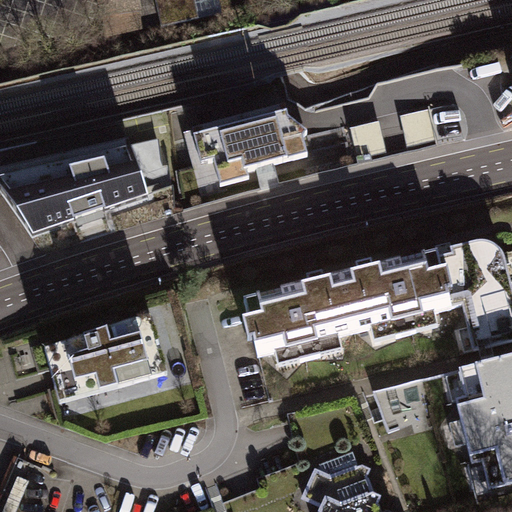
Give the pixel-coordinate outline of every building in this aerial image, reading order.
[(140,14),(137,0),(96,0),(100,22),(140,14)] [(496,103),(431,113),(436,143),(501,132),(496,103)] [(286,106),(192,130),(201,164),(213,161),(221,188),(249,179),(247,171),(308,158),(304,137),(308,133),(289,117),(286,106)] [(147,196),(127,140),(0,168),(0,192),(32,237),(147,196)] [(477,242),(244,300),(259,359),(453,311),(452,309),(463,306),(474,352),(511,342),(511,284),(505,257),(501,250),(495,245),(487,242),(477,242)] [(150,317),(42,349),(59,406),(167,375),(150,317)] [(511,355),(458,369),(467,402),(457,405),(472,465),(482,463),(489,491),(511,484),(511,355)] [(23,511),(42,470),(13,457),(0,487),(0,511),(23,511)] [(314,469),(299,500),(318,509),(317,511),(381,511),(365,464),(330,476),(314,469)]
